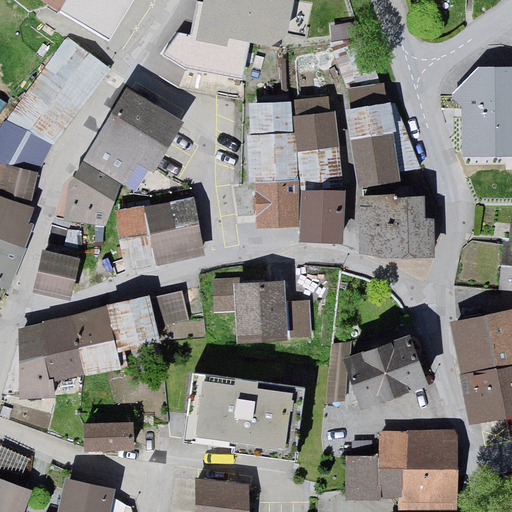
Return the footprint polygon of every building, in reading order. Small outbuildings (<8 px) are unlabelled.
[(63,0),(59,8),(110,39),(132,0),(63,0)] [(293,0),(202,0),(195,36),(227,42),(229,35),(250,39),(282,44),(281,36),(285,36),(293,0)] [(195,36),(177,32),(160,54),(187,68),(242,78),(250,39),(229,35),(227,42),(195,36)] [(111,67),(69,36),(7,119),(54,144),(111,67)] [(18,80),(46,50),(31,37),(3,67),(18,80)] [(365,37),(330,41),(346,85),(380,82),(365,37)] [(511,64),(478,64),(452,91),(452,97),(461,106),(462,154),(511,154),(511,64)] [(380,82),(348,86),(350,105),(386,100),(383,81),(380,82)] [(183,118),(127,85),(84,156),(122,180),(125,181),(138,160),(154,169),(183,118)] [(328,94),(295,98),(296,113),(330,109),(328,94)] [(291,99),(250,101),(250,132),(293,130),(292,113),(291,99)] [(350,105),(345,105),(350,137),(394,131),(396,129),(391,102),(391,99),(386,100),(350,105)] [(395,102),(391,102),(396,129),(394,131),(399,169),(421,168),(395,102)] [(296,113),(292,113),(297,148),(297,149),(337,144),(339,144),(335,109),(330,109),(296,113)] [(7,119),(0,132),(0,160),(4,162),(39,170),(54,144),(7,119)] [(293,130),(250,132),(247,133),(249,181),(254,180),(295,180),(298,179),(293,130)] [(394,131),(350,137),(358,185),(400,177),(399,169),(394,131)] [(337,144),(297,149),(300,185),(342,184),(337,144)] [(122,180),(84,156),(73,173),(68,178),(64,217),(105,223),(115,198),(122,180)] [(39,170),(4,162),(0,178),(0,193),(31,204),(39,170)] [(295,180),(254,180),(256,226),(297,223),(295,180)] [(345,188),(301,187),(299,240),(343,240),(345,188)] [(405,188),(360,193),(360,250),(386,254),(435,255),(433,214),(425,215),(425,192),(405,193),(405,188)] [(0,233),(24,244),(32,223),(27,221),(33,204),(31,204),(0,193),(0,233)] [(194,196),(144,204),(155,263),(205,253),(194,196)] [(144,204),(114,208),(126,275),(156,269),(144,204)] [(501,263),(511,263),(511,216),(508,237),(508,241),(504,240),(503,244),(501,263)] [(67,228),(52,224),(46,243),(63,246),(67,228)] [(78,229),(67,228),(63,246),(78,247),(78,229)] [(0,283),(10,288),(26,246),(0,234),(0,283)] [(80,256),(43,247),(32,290),(70,298),(80,256)] [(511,263),(501,263),(499,287),(511,288),(511,263)] [(233,276),(212,277),(213,312),(235,310),(233,280),(233,276)] [(282,277),(233,280),(235,310),(237,340),(287,336),(284,299),(282,277)] [(181,290),(151,297),(156,327),(188,320),(181,290)] [(149,292),(107,302),(107,303),(117,349),(158,339),(156,327),(151,297),(149,292)] [(308,298),(284,299),(287,336),(311,335),(308,298)] [(107,303),(73,313),(84,373),(84,375),(122,368),(117,349),(107,303)] [(511,305),(450,319),(469,423),(511,412),(511,305)] [(73,313),(43,319),(43,321),(51,380),(54,379),(84,373),(73,313)] [(43,321),(19,326),(19,393),(19,396),(56,394),(54,379),(51,380),(43,321)] [(410,331),(344,353),(360,405),(428,380),(410,331)] [(333,344),(328,344),(325,401),(342,401),(344,344),(333,344)] [(235,374),(192,368),(182,440),(194,440),(194,438),(232,442),(231,450),(294,458),(305,385),(258,378),(258,376),(235,372),(235,374)] [(133,419),(84,421),(85,448),(134,445),(133,419)] [(460,427),(379,427),(379,454),(346,454),(346,498),(399,498),(399,508),(460,508),(460,427)] [(34,455),(0,443),(0,444),(0,471),(30,480),(34,455)] [(109,511),(113,496),(115,486),(66,474),(56,511),(109,511)] [(248,511),(249,483),(196,475),(196,511),(248,511)] [(23,511),(32,488),(0,476),(0,511),(23,511)] [(132,511),(131,506),(113,496),(109,511),(132,511)]
